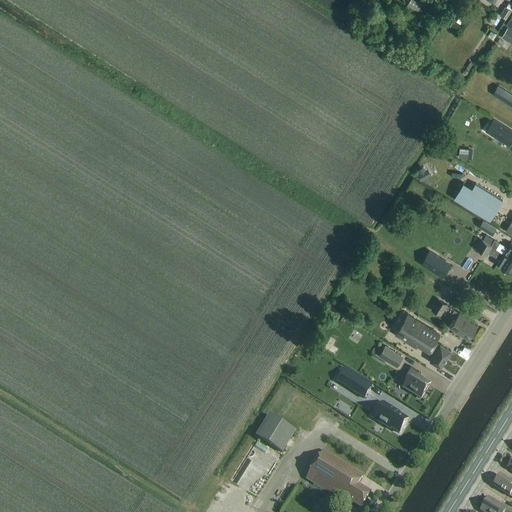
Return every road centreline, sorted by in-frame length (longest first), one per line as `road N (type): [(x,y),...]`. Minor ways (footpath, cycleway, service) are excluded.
road 1 (unclassified): [(379,511),(511,303)]
road 2 (primary): [(448,511),(511,410)]
